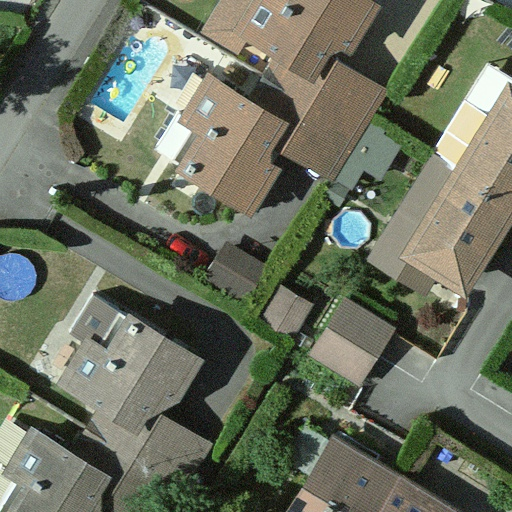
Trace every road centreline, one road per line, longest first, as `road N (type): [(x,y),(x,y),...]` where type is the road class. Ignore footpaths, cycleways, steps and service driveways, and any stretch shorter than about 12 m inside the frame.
road 1 (residential): [(511,277),(439,392),(511,437)]
road 2 (residential): [(0,139),(87,0)]
